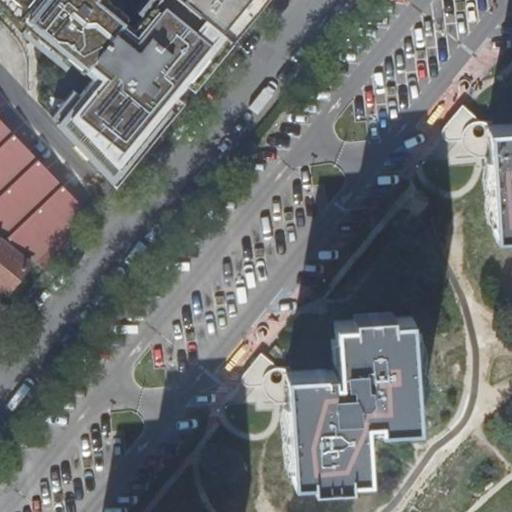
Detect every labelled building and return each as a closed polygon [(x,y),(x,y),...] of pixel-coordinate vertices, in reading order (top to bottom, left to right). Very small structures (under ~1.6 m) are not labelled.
[(0,0),(13,11),(87,71),(95,62),(105,70),(60,124),(118,185),(239,38),(190,0),(163,0),(133,35),(124,28),(132,18),(110,0),(0,0)] [(190,0),(239,38),(269,0),(190,0)] [(0,233),(48,271),(93,216),(0,118),(0,233)] [(511,126),(493,127),(495,152),(489,153),(495,234),(511,233),(511,126)] [(493,127),(487,128),(489,153),(495,152),(493,127)] [(0,298),(2,300),(31,264),(0,239),(0,298)] [(360,422),(374,421),(375,429),(375,432),(413,430),(407,322),(388,323),(388,317),(353,319),(353,325),(334,327),(337,383),(322,384),(321,375),(290,377),(292,401),(284,401),(289,483),(289,484),(310,483),(311,487),(346,485),(346,480),(363,479),(360,429),(360,422)] [(292,401),(290,377),(283,377),(284,401),(292,401)] [(374,421),(360,422),(360,429),(375,429),(374,421)]
